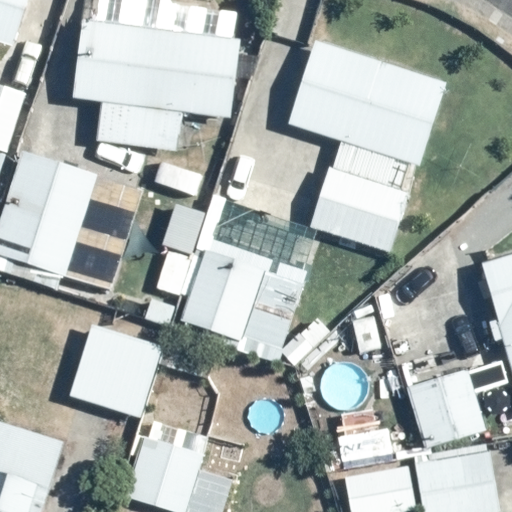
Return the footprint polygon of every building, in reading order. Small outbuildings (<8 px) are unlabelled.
[(0,0),(0,40),(18,47),(33,0),(0,0)] [(87,20),(77,98),(235,118),(245,40),(87,20)] [(320,41),(293,123),(425,166),(451,84),(320,41)] [(23,89),(0,81),(0,155),(2,156),(23,89)] [(0,254),(70,276),(101,175),(26,151),(0,235),(0,254)] [(189,256),(164,249),(152,290),(177,297),(189,256)] [(176,324),(175,328),(217,341),(278,361),(303,285),(200,251),(176,324)] [(511,256),(487,264),(511,352),(511,256)] [(144,419),(167,346),(97,324),(74,397),(144,419)] [(205,381),(217,341),(175,328),(176,324),(174,324),(161,368),(205,381)] [(486,433),(469,371),(406,388),(423,450),(486,433)] [(0,511),(46,511),(69,442),(0,420),(0,511)] [(203,453),(143,437),(126,503),(161,511),(222,511),(230,480),(198,472),(203,453)] [(502,511),(493,452),(419,464),(427,511),(502,511)] [(413,466),(350,477),(355,511),(413,511),(420,511),(413,466)]
